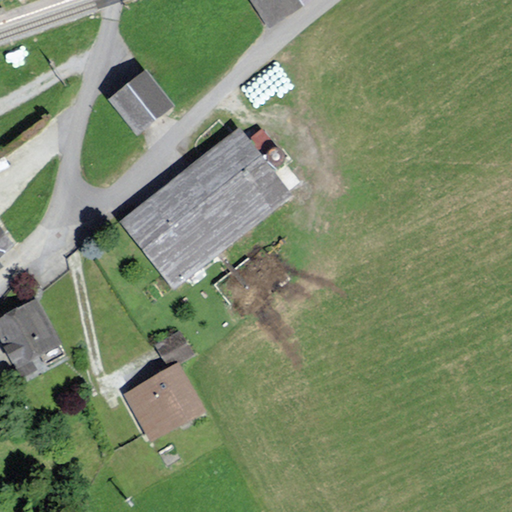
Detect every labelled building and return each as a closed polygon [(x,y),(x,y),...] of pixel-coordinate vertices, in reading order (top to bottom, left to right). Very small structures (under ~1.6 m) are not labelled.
[(254,0),(269,20),(297,0),(254,0)] [(145,73),(112,99),(137,131),(170,105),(145,73)] [(287,191),(239,132),(126,223),(175,282),(287,191)] [(0,254),(12,247),(0,230),(0,254)] [(37,303),(0,321),(0,330),(21,374),(32,369),(27,359),(57,344),(37,303)] [(171,366),(196,349),(183,328),(158,345),(171,366)] [(202,411),(178,367),(128,395),(152,439),(202,411)]
